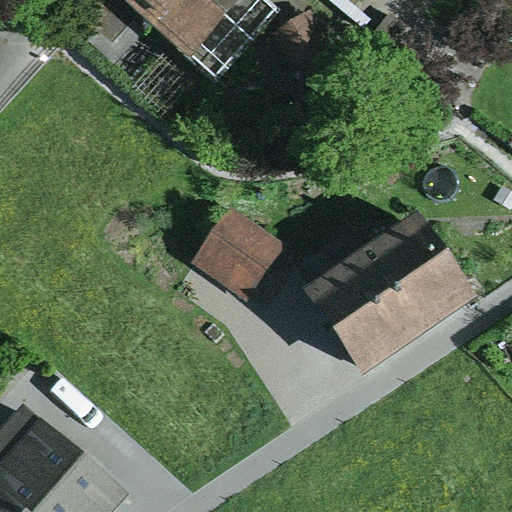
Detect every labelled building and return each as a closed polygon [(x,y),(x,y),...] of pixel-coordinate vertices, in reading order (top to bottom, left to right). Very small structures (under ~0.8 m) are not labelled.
[(236,0),(133,0),(191,51),(236,0)] [(346,0),(318,0),(317,2),(365,34),(375,19),(346,0)] [(390,12),(375,34),(392,46),(407,24),(390,12)] [(307,13),(274,33),(310,93),(343,73),(307,13)] [(282,258),(233,219),(199,260),(248,300),(282,258)] [(420,231),(315,291),(363,373),(468,313),(420,231)] [(0,511),(108,511),(128,489),(24,401),(0,429),(0,511)]
